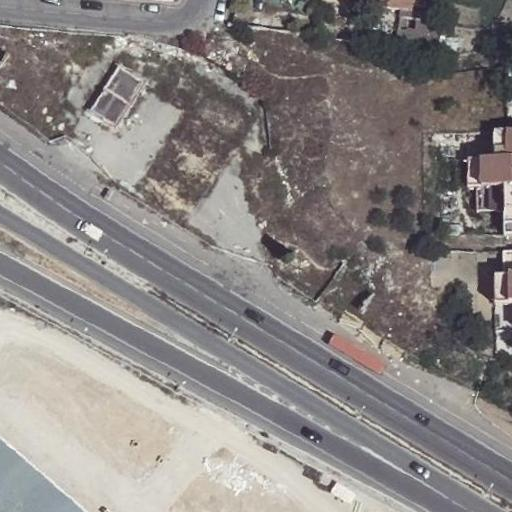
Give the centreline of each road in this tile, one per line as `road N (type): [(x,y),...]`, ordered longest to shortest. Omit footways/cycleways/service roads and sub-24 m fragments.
road 1 (primary): [(511,482),(0,162)]
road 2 (primary): [(0,215),(448,498)]
road 3 (motorway): [(0,262),(448,498)]
road 4 (residential): [(0,4),(167,22),(192,19),(203,0)]
